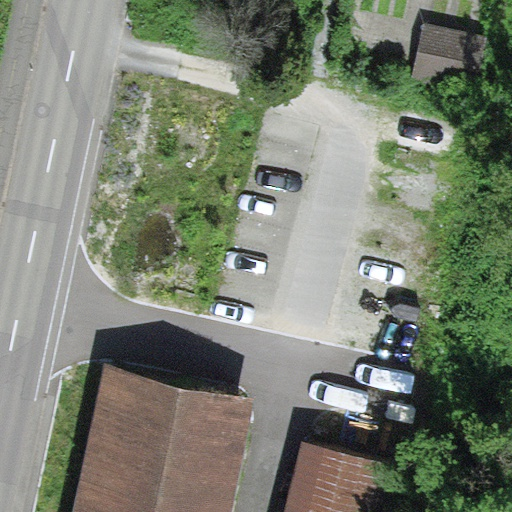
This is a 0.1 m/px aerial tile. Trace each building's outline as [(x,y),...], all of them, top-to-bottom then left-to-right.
[(422,15),(412,66),(470,78),(481,27),(422,15)] [(315,421),(397,442),(474,151),(392,130),(315,421)] [(23,500),(71,511),(106,345),(59,335),(23,500)] [(217,511),(247,375),(106,345),(71,511),(70,511),(217,511)] [(315,421),(290,511),(378,511),(397,442),(315,421)]
